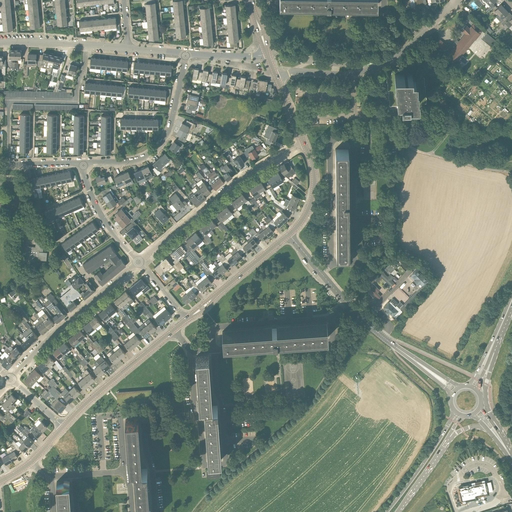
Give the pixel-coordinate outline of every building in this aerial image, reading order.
[(488,0),(487,2),(490,6),(485,11),(487,13),(493,7),(495,6),(493,4),(496,0),(488,0)] [(495,6),(493,7),(495,10),(494,10),(498,14),(505,8),(501,4),(497,8),(495,6)] [(505,8),(498,14),(496,17),(500,21),(497,23),(499,25),(506,19),(504,16),(509,13),(505,8)] [(506,19),(499,25),(501,28),(505,24),(509,28),(511,24),(511,17),(509,20),(508,21),(506,19)] [(482,31),(474,24),(470,29),(466,25),(461,29),(466,34),(459,42),(457,40),(451,46),(449,45),(448,45),(447,46),(440,40),(434,47),(454,63),(474,40),(475,40),(480,33),(482,31)] [(491,47),(496,41),(487,33),(482,39),(491,47)] [(238,35),(228,36),(229,42),(230,48),(237,47),(237,42),(239,41),(238,35)] [(46,69),(49,54),(43,53),(43,55),(38,54),(38,67),(46,69)] [(28,54),(28,64),(28,66),(31,66),(31,63),(36,63),(36,54),(28,54)] [(52,70),(55,56),(49,54),(46,69),(50,70),(49,72),(51,72),(52,70)] [(55,56),(52,70),(54,71),(55,65),(59,66),(60,61),(61,61),(62,57),(55,56)] [(73,77),(77,66),(70,64),(67,75),(73,77)] [(201,83),(201,80),(203,72),(198,72),(199,69),(194,68),(192,79),(192,82),(201,83)] [(404,74),(404,69),(392,69),(392,74),(387,74),(387,83),(388,83),(388,92),(389,92),(389,100),(390,100),(390,106),(401,106),(401,109),(422,109),(422,104),(427,104),(426,95),(426,86),(425,86),(425,78),(412,78),(412,74),(405,74),(404,74)] [(203,72),(201,80),(211,82),(212,74),(208,73),(208,71),(203,70),(203,72)] [(212,74),(211,82),(220,84),(222,76),(217,75),(218,72),(213,71),(212,74)] [(222,73),(222,76),(220,84),(229,85),(231,77),(226,77),(227,74),(222,73)] [(57,92),(59,92),(60,92),(64,82),(66,76),(62,74),(60,81),(57,92)] [(231,75),(231,77),(229,85),(239,87),(240,79),(236,78),(236,75),(231,75)] [(240,79),(239,87),(249,89),(250,81),(245,80),(246,77),(241,76),(240,79)] [(261,94),(261,91),(263,80),(258,79),(258,82),(253,81),(252,89),(256,90),(256,93),(261,94)] [(263,80),(261,91),(271,92),(270,94),(273,95),(274,90),(271,89),(272,85),(267,84),(268,81),(263,80)] [(117,86),(116,95),(116,99),(122,100),(122,96),(122,92),(125,92),(126,87),(123,87),(117,86)] [(188,94),(187,98),(198,101),(200,91),(192,90),(191,94),(188,94)] [(198,101),(187,98),(186,103),(188,103),(186,112),(195,115),(198,101)] [(182,123),(180,128),(187,132),(188,129),(190,130),(194,124),(187,120),(185,125),(182,123)] [(264,136),(269,138),(269,139),(274,142),(278,133),(275,132),(277,128),(268,125),(269,125),(264,136)] [(187,132),(180,128),(177,134),(180,135),(178,139),(185,142),(188,136),(189,133),(187,132)] [(184,145),(179,141),(177,144),(174,142),(169,148),(176,152),(180,146),(182,148),(184,145)] [(258,155),(256,152),(263,148),(261,145),(254,149),(254,148),(251,149),(252,150),(248,153),(252,159),(258,155)] [(338,254),(349,254),(348,149),(337,149),(337,154),(335,154),(336,250),(338,250),(338,254)] [(159,158),(164,164),(170,159),(165,153),(159,158)] [(229,173),(233,171),(226,163),(229,161),(224,155),(219,159),(223,165),(219,168),(218,167),(216,168),(220,173),(221,172),(227,180),(232,177),(229,173)] [(238,167),(244,164),(240,157),(234,160),(238,167)] [(164,164),(159,158),(153,164),(159,170),(164,164)] [(284,174),(286,176),(288,178),(294,175),(290,169),(292,168),(288,161),(279,166),(283,173),(284,174)] [(141,170),(145,177),(152,174),(148,166),(141,170)] [(215,181),(213,176),(209,170),(206,167),(202,170),(207,176),(208,176),(210,179),(210,181),(209,182),(210,184),(216,190),(220,186),(215,181)] [(213,176),(215,181),(220,186),(224,183),(220,177),(221,176),(217,172),(216,172),(215,171),(214,172),(211,169),(209,170),(213,176)] [(145,177),(141,170),(135,173),(138,180),(145,177)] [(122,174),(126,183),(127,186),(133,183),(134,183),(128,171),(122,174)] [(288,178),(286,176),(284,174),(283,173),(279,175),(278,173),(273,176),(278,184),(283,181),(287,181),(289,179),(288,178)] [(126,183),(122,174),(115,178),(119,186),(126,183)] [(101,178),(100,176),(96,177),(98,185),(109,181),(110,183),(114,181),(111,176),(108,178),(108,179),(105,180),(104,177),(101,178)] [(278,184),(273,176),(267,179),(273,188),(278,184)] [(41,187),(39,178),(33,179),(35,188),(37,188),(38,193),(39,198),(43,197),(40,187),(41,187)] [(201,190),(201,191),(205,196),(211,192),(204,182),(198,186),(201,190)] [(261,183),(256,186),(259,192),(265,189),(261,183)] [(205,196),(201,191),(197,186),(195,188),(197,190),(194,193),(196,195),(202,202),(207,198),(205,196)] [(260,194),(259,192),(256,186),(250,189),(256,199),(261,196),(260,194)] [(182,202),(179,199),(184,194),(178,187),(175,191),(176,192),(170,198),(174,203),(172,204),(174,206),(178,210),(184,205),(185,204),(187,203),(186,202),(186,201),(185,201),(184,201),(183,201),(182,202)] [(0,195),(0,211),(4,212),(5,205),(7,205),(7,207),(23,208),(24,197),(15,197),(16,193),(7,192),(7,196),(0,195)] [(103,197),(106,202),(113,198),(110,192),(103,197)] [(202,202),(196,195),(194,193),(194,192),(188,196),(191,199),(197,206),(202,202)] [(242,194),(237,198),(242,204),(247,200),(242,194)] [(136,205),(141,200),(139,195),(133,198),(136,205)] [(290,201),(297,204),(299,198),(293,195),(290,201)] [(113,198),(106,202),(110,208),(118,203),(120,206),(122,204),(126,201),(123,197),(119,200),(116,196),(113,198)] [(75,199),(78,208),(83,206),(80,197),(75,199)] [(126,201),(122,204),(124,207),(133,199),(131,197),(128,199),(126,201)] [(242,204),(237,198),(232,203),(237,208),(242,204)] [(70,202),(73,210),(78,208),(75,199),(70,202)] [(275,199),(273,201),(284,208),(285,206),(294,210),(297,204),(290,201),(286,199),(283,204),(275,199)] [(284,208),(273,201),(271,203),(282,211),(284,208)] [(65,204),(69,212),(73,210),(70,202),(65,204)] [(60,206),(64,214),(69,212),(65,204),(60,206)] [(164,223),(169,219),(163,212),(165,210),(161,204),(158,206),(160,208),(154,212),(164,223)] [(55,208),(59,217),(64,214),(60,206),(55,208)] [(227,207),(222,211),(228,218),(233,214),(227,207)] [(50,210),(54,219),(59,217),(55,208),(50,210)] [(115,218),(118,221),(126,214),(128,212),(126,210),(125,211),(123,212),(121,209),(116,214),(117,215),(115,218)] [(54,219),(50,210),(45,212),(49,221),(54,219)] [(134,220),(140,215),(137,211),(131,216),(131,217),(134,220)] [(228,218),(222,211),(217,215),(221,221),(222,221),(223,222),(228,218)] [(279,217),(284,222),(288,217),(283,212),(279,217)] [(123,227),(130,220),(126,214),(118,221),(123,227)] [(284,222),(279,217),(274,222),(279,227),(284,222)] [(212,220),(207,224),(211,229),(216,225),(212,220)] [(93,222),(88,225),(94,233),(98,230),(93,222)] [(220,224),(224,229),(226,232),(228,230),(222,223),(220,224)] [(214,232),(211,229),(207,224),(201,228),(202,229),(199,231),(204,237),(208,242),(211,239),(207,234),(209,232),(211,235),(214,232)] [(262,228),(268,236),(273,231),(269,226),(267,228),(264,224),(261,227),(261,226),(261,227),(262,228)] [(94,233),(88,225),(84,228),(89,236),(94,233)] [(137,244),(143,239),(133,227),(127,232),(134,240),(134,241),(137,244)] [(89,236),(84,228),(80,231),(85,239),(89,236)] [(262,228),(257,232),(256,233),(257,233),(258,235),(259,234),(263,240),(268,236),(262,228)] [(85,239),(80,231),(75,234),(81,242),(85,239)] [(191,237),(198,244),(202,240),(196,233),(191,237)] [(81,242),(75,234),(71,237),(76,245),(81,242)] [(234,241),(235,243),(239,248),(242,246),(232,235),(230,237),(234,241)] [(76,245),(71,237),(67,240),(72,248),(76,245)] [(198,244),(191,237),(186,241),(193,248),(198,244)] [(247,241),(253,248),(258,244),(253,239),(254,238),(252,237),(247,241)] [(45,248),(46,239),(36,238),(35,247),(28,246),(28,244),(18,243),(17,246),(15,246),(14,254),(23,255),(23,254),(27,254),(26,260),(34,261),(34,258),(38,259),(38,260),(46,261),(47,252),(43,252),(43,248),(45,248)] [(72,248),(67,240),(62,244),(67,251),(72,248)] [(253,248),(247,241),(242,245),(244,247),(243,247),(248,252),(253,248)] [(239,248),(235,243),(233,245),(236,248),(230,253),(237,261),(242,257),(237,250),(239,248)] [(117,254),(111,245),(83,264),(89,273),(110,258),(114,264),(107,270),(108,271),(103,275),(100,270),(94,275),(102,285),(126,265),(121,259),(120,260),(116,254),(117,254)] [(176,249),(181,255),(186,251),(181,245),(176,249)] [(173,262),(175,264),(180,270),(184,267),(179,261),(180,260),(178,258),(181,255),(176,249),(170,254),(175,260),(173,262)] [(195,257),(190,251),(186,254),(191,260),(195,257)] [(237,261),(230,253),(225,257),(222,254),(220,256),(224,260),(226,258),(228,260),(232,265),(237,261)] [(200,262),(202,260),(207,256),(205,254),(198,260),(200,262)] [(160,262),(168,272),(173,267),(178,272),(180,270),(175,264),(172,266),(166,258),(160,262)] [(73,266),(68,259),(65,261),(70,268),(73,266)] [(215,265),(216,266),(222,274),(227,270),(222,264),(223,264),(222,262),(221,261),(218,264),(217,263),(215,265)] [(168,272),(160,262),(154,267),(160,274),(160,275),(162,277),(168,272)] [(201,264),(203,266),(209,273),(211,271),(208,268),(208,267),(204,262),(201,264)] [(203,266),(200,268),(206,275),(209,273),(203,266)] [(222,274),(216,266),(213,268),(214,271),(212,272),(217,278),(222,274)] [(424,278),(416,270),(412,274),(416,278),(415,278),(419,283),(420,282),(423,284),(428,279),(425,276),(424,278)] [(382,271),(379,274),(390,286),(394,282),(391,280),(393,277),(390,274),(388,276),(382,271)] [(200,279),(202,281),(207,287),(212,282),(207,277),(205,275),(200,279)] [(76,279),(74,276),(69,281),(75,287),(76,289),(84,283),(83,282),(84,282),(80,276),(79,277),(76,279)] [(141,279),(135,283),(141,290),(144,294),(147,291),(143,288),(146,285),(141,279)] [(197,291),(200,288),(202,291),(207,287),(202,281),(200,279),(195,283),(195,284),(193,286),(197,291)] [(84,299),(96,290),(89,281),(85,284),(89,289),(82,295),(84,299)] [(141,290),(135,283),(130,288),(135,294),(141,290)] [(375,285),(370,290),(379,299),(381,297),(377,293),(380,290),(375,285)] [(192,289),(187,294),(191,299),(196,295),(194,293),(197,291),(193,286),(191,288),(190,288),(192,289)] [(61,299),(71,311),(77,305),(72,299),(80,293),(77,290),(76,289),(75,287),(61,299)] [(120,296),(126,302),(128,306),(134,301),(131,298),(126,291),(120,296)] [(38,299),(43,305),(44,304),(47,306),(52,302),(57,309),(60,312),(63,309),(50,293),(44,299),(42,300),(39,297),(38,298),(38,299)] [(363,298),(368,303),(373,298),(368,293),(363,298)] [(191,299),(187,294),(182,298),(186,303),(191,299)] [(115,300),(120,306),(120,307),(126,302),(120,296),(115,300)] [(397,306),(398,304),(394,300),(393,298),(390,302),(396,307),(397,306)] [(43,305),(38,299),(35,301),(41,309),(44,307),(43,305)] [(57,309),(52,302),(47,306),(50,311),(53,308),(58,314),(53,318),(57,323),(67,314),(63,309),(60,312),(57,309)] [(398,311),(389,302),(384,307),(387,310),(385,312),(388,315),(390,314),(393,316),(398,311)] [(105,309),(110,315),(116,311),(110,304),(105,309)] [(123,310),(120,307),(120,306),(117,308),(124,317),(128,322),(131,320),(123,310)] [(110,315),(105,309),(99,313),(105,320),(107,323),(110,321),(111,322),(114,320),(110,315)] [(161,313),(166,320),(172,316),(166,309),(161,313)] [(26,321),(30,319),(23,311),(20,313),(26,321)] [(49,329),(40,317),(36,313),(34,315),(37,319),(39,320),(35,324),(43,334),(49,329)] [(45,313),(40,317),(49,329),(54,324),(48,317),(45,313)] [(166,320),(161,313),(155,318),(161,325),(166,320)] [(90,321),(95,328),(100,324),(95,317),(90,321)] [(28,329),(31,327),(24,319),(21,321),(28,329)] [(145,326),(151,333),(156,329),(149,319),(143,324),(145,326)] [(135,330),(137,332),(139,330),(131,320),(128,322),(135,330)] [(95,328),(90,321),(84,326),(89,333),(95,328)] [(128,322),(126,324),(133,332),(135,330),(128,322)] [(322,327),(322,325),(227,332),(227,334),(222,334),(223,345),(328,337),(327,326),(322,327)] [(140,331),(145,338),(151,333),(145,326),(140,331)] [(74,334),(79,341),(82,345),(85,343),(82,339),(85,336),(79,330),(74,334)] [(26,337),(27,339),(32,344),(38,338),(32,331),(26,337)] [(79,341),(74,334),(68,339),(74,346),(79,341)] [(130,339),(135,346),(141,341),(135,335),(130,339)] [(32,344),(27,339),(26,337),(25,336),(25,337),(24,337),(23,337),(23,338),(22,339),(25,342),(21,345),(25,349),(32,344)] [(135,346),(130,339),(124,344),(130,350),(135,346)] [(59,347),(64,354),(70,349),(64,343),(59,347)] [(10,351),(18,357),(23,352),(16,347),(14,349),(12,348),(10,346),(7,348),(8,348),(10,351)] [(64,354),(59,347),(53,352),(59,358),(64,354)] [(82,360),(84,358),(76,347),(73,349),(78,355),(82,360)] [(114,352),(120,359),(126,354),(120,347),(114,352)] [(7,358),(12,364),(18,357),(10,351),(8,348),(5,352),(9,355),(7,358)] [(115,363),(120,359),(114,352),(113,350),(110,352),(112,354),(109,356),(115,363)] [(12,364),(7,358),(5,356),(2,359),(0,356),(0,361),(8,369),(12,364)] [(43,361),(49,367),(51,369),(53,366),(51,365),(54,362),(48,356),(43,361)] [(207,361),(207,356),(196,357),(199,407),(205,407),(208,456),(210,456),(211,461),(221,460),(217,406),(212,406),(209,361),(207,361)] [(99,365),(105,372),(110,367),(105,360),(99,365)] [(49,367),(43,361),(38,366),(44,372),(49,367)] [(99,376),(105,372),(99,365),(96,362),(94,364),(96,367),(94,369),(99,376)] [(67,373),(63,368),(59,363),(56,365),(64,375),(67,373)] [(29,375),(36,381),(41,375),(34,369),(29,375)] [(84,377),(90,384),(95,380),(86,370),(81,374),(84,377)] [(36,381),(29,375),(24,380),(31,386),(36,381)] [(90,384),(84,377),(78,382),(84,389),(90,384)] [(69,391),(75,397),(80,393),(74,386),(69,391)] [(55,392),(51,388),(48,391),(48,392),(46,394),(48,396),(51,394),(56,399),(59,396),(55,392)] [(64,391),(61,393),(61,394),(70,402),(75,397),(69,391),(65,388),(63,390),(64,391)] [(138,402),(151,401),(150,401),(150,391),(150,390),(118,393),(119,397),(118,397),(118,398),(120,398),(120,404),(129,403),(129,399),(138,399),(138,402)] [(7,399),(15,407),(16,407),(18,405),(15,402),(17,399),(12,394),(7,399)] [(15,407),(7,399),(2,405),(8,410),(9,408),(13,410),(15,407)] [(61,412),(65,406),(59,400),(54,406),(61,412)] [(6,413),(11,418),(12,419),(14,421),(16,418),(8,411),(7,413),(6,413)] [(137,424),(136,419),(125,420),(129,470),(134,470),(137,511),(150,511),(147,469),(142,469),(139,424),(137,424)] [(42,422),(37,427),(43,432),(47,426),(42,422)] [(32,427),(35,429),(32,432),(38,437),(43,432),(37,427),(34,424),(32,427)] [(29,433),(25,429),(20,425),(17,428),(24,435),(22,437),(21,439),(29,446),(34,441),(27,435),(29,433)] [(29,446),(21,439),(18,441),(22,444),(19,447),(24,452),(29,446)] [(15,447),(11,443),(9,444),(12,448),(7,451),(8,454),(12,461),(18,457),(14,451),(13,449),(15,447)] [(12,461),(8,454),(2,458),(6,464),(12,461)] [(207,478),(220,477),(219,469),(206,470),(206,472),(207,478)] [(68,486),(68,481),(57,482),(58,511),(71,511),(70,486),(68,486)] [(460,487),(459,488),(461,499),(462,501),(476,498),(475,496),(487,493),(487,492),(489,492),(492,491),(491,482),(487,483),(485,483),(485,482),(484,482),(484,481),(482,482),(482,483),(475,484),(475,483),(472,484),(468,485),(460,487)]
